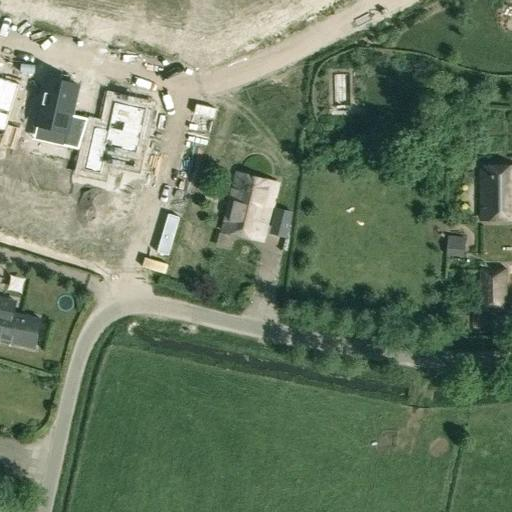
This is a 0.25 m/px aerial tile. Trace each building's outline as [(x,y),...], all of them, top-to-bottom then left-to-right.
[(134,0),(132,13),(156,18),(159,0),(134,0)] [(159,0),(156,18),(179,23),(184,0),(159,0)] [(235,0),(245,19),(259,11),(260,13),(273,6),(272,5),(282,0),(235,0)] [(0,65),(0,116),(12,121),(8,135),(20,139),(27,118),(14,114),(27,74),(0,65)] [(67,133),(63,146),(79,150),(88,119),(71,114),(79,87),(47,78),(34,124),(67,133)] [(98,119),(87,160),(103,164),(110,137),(141,144),(151,102),(120,94),(113,122),(98,119)] [(511,219),(511,166),(481,166),(481,219),(511,219)] [(236,173),(221,230),(262,241),(264,234),(270,235),(286,239),(287,234),(293,212),(276,208),(272,227),(266,225),(277,183),(236,173)] [(64,209),(55,238),(101,253),(111,225),(64,209)] [(448,237),(447,257),(464,258),(465,238),(448,237)] [(504,269),(480,270),(481,309),(505,309),(504,269)] [(14,302),(0,298),(0,340),(33,348),(39,319),(11,312),(14,302)]
